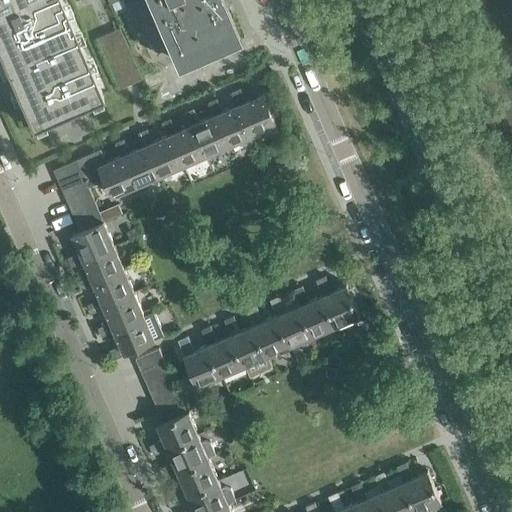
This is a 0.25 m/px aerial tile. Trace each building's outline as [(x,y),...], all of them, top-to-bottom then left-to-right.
[(0,0),(0,54),(32,127),(103,95),(60,0),(0,0)] [(147,0),(175,64),(239,35),(223,0),(147,0)] [(240,103),(254,133),(276,123),(277,124),(278,123),(264,92),(263,92),(263,93),(246,100),(241,87),(232,91),(237,104),(240,103)] [(217,113),(230,143),(254,133),(240,103),(237,104),(223,110),(217,97),(209,101),(214,114),(217,113)] [(194,123),(207,154),(230,143),(217,113),(214,114),(200,120),(194,107),(185,111),(191,124),(194,123)] [(171,133),(184,164),(207,154),(194,123),(191,124),(177,130),(171,118),(162,121),(168,134),(171,133)] [(147,143),(160,174),(184,164),(171,133),(168,134),(153,141),(148,128),(139,131),(144,144),(147,143)] [(124,153),(137,184),(160,174),(147,143),(144,144),(130,151),(124,138),(116,142),(121,155),(124,153)] [(94,151),(106,178),(114,195),(114,194),(137,184),(124,153),(121,155),(107,161),(101,148),(94,151)] [(82,169),(86,179),(89,186),(106,178),(94,151),(77,158),(82,169)] [(54,168),(59,179),(82,169),(77,158),(54,168)] [(59,179),(63,189),(86,179),(82,169),(59,179)] [(63,189),(68,199),(91,189),(89,186),(86,179),(63,189)] [(68,199),(72,210),(95,200),(91,189),(68,199)] [(72,210),(76,220),(100,210),(95,200),(72,210)] [(72,266),(85,260),(84,257),(115,244),(105,221),(105,220),(104,220),(100,210),(76,220),(81,230),(73,234),(73,235),(74,234),(81,251),(68,257),(72,266)] [(82,289),(95,283),(94,281),(125,267),(115,244),(84,257),(85,260),(91,274),(78,280),(82,289)] [(92,312),(105,307),(104,304),(135,290),(125,267),(94,281),(95,283),(101,298),(89,303),(92,312)] [(317,279),(323,293),(324,293),(337,324),(359,314),(359,315),(361,314),(347,283),(345,283),(346,284),(332,289),(326,275),(317,279)] [(294,289),(300,304),(301,303),(314,334),(337,324),(324,293),(323,293),(309,299),(303,285),(294,289)] [(103,335),(115,330),(114,327),(145,314),(135,290),(104,304),(105,307),(112,321),(99,327),(103,335)] [(271,299),(277,314),(278,313),(291,344),(314,334),(301,303),(300,304),(286,309),(280,295),(271,299)] [(248,309),(254,323),(255,323),(268,354),(291,344),(278,313),(277,314),(263,319),(257,305),(248,309)] [(114,327),(115,330),(122,344),(109,350),(113,359),(129,352),(128,349),(164,334),(154,310),(145,314),(114,327)] [(225,319),(231,333),(232,333),(245,364),(268,354),(255,323),(254,323),(241,329),(234,315),(225,319)] [(202,329),(208,343),(209,343),(222,374),(245,364),(232,333),(231,333),(218,339),(211,325),(202,329)] [(209,343),(208,343),(195,349),(188,335),(179,339),(189,361),(199,384),(201,383),(222,374),(209,343)] [(136,357),(141,368),(164,358),(160,347),(136,357)] [(141,368),(146,378),(169,368),(164,358),(141,368)] [(146,378),(150,389),(173,379),(169,368),(146,378)] [(150,389),(155,400),(178,389),(173,379),(150,389)] [(155,400),(159,410),(183,400),(178,389),(155,400)] [(154,454),(169,447),(199,433),(189,411),(190,411),(189,410),(187,410),(183,400),(159,410),(164,421),(158,423),(158,425),(159,424),(165,438),(150,444),(154,454)] [(164,477),(179,470),(209,456),(199,433),(169,447),(175,461),(160,467),(164,477)] [(174,500),(189,493),(189,492),(219,479),(209,456),(179,470),(185,484),(170,490),(174,500)] [(405,480),(418,510),(440,501),(441,501),(442,501),(429,469),(427,470),(413,476),(407,461),(398,465),(404,480),(405,480)] [(382,490),(391,511),(414,511),(418,510),(405,480),(404,480),(391,486),(384,471),(375,475),(381,490),(382,490)] [(206,511),(229,502),(237,499),(232,487),(226,483),(222,485),(219,479),(189,492),(189,493),(195,507),(183,511),(206,511)] [(359,500),(364,511),(391,511),(382,490),(381,490),(368,496),(361,481),(352,485),(358,500),(359,500)] [(336,510),(337,511),(364,511),(359,500),(358,500),(345,506),(338,491),(329,495),(335,510),(336,510)] [(337,511),(336,510),(335,510),(330,511),(320,511),(315,501),(306,505),(308,511),(337,511)] [(206,511),(233,511),(229,502),(206,511)]
